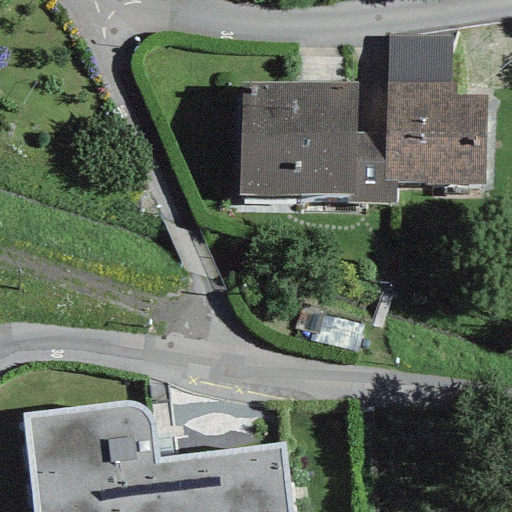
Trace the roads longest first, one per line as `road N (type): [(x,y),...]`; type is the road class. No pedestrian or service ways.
road 1 (residential): [(237,370),(97,0)]
road 2 (residential): [(134,0),(254,27),(312,28),(511,3)]
road 3 (residential): [(511,404),(237,370)]
road 4 (residential): [(237,370),(171,315),(0,260)]
road 5 (residential): [(0,354),(81,344),(237,370)]
